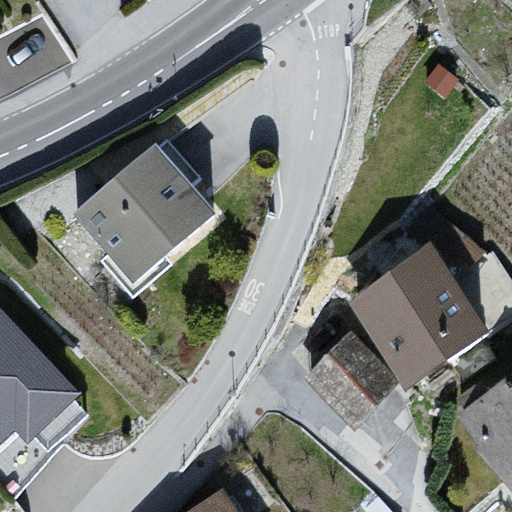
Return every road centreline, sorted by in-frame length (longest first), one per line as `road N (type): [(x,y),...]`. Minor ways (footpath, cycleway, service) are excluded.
road 1 (residential): [(299,0),(318,52),(317,91),(276,261),(247,328),(201,398),(101,511)]
road 2 (secondary): [(259,0),(133,87),(0,156)]
